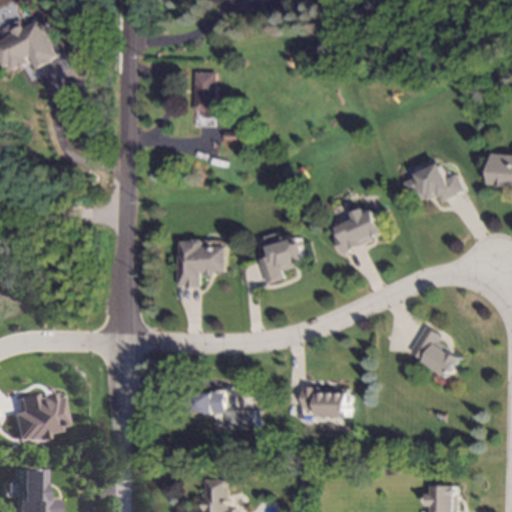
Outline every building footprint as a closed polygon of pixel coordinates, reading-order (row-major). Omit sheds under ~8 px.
[(0,44),(0,48),(11,72),(38,59),(43,69),(64,59),(46,21),(30,29),(28,26),(18,31),(20,35),(0,44)] [(218,114),(226,114),(225,126),(225,127),(199,126),(197,126),(198,73),(218,73),(218,114)] [(244,142),(225,142),(225,137),(225,132),(226,132),(244,132),(244,142)] [(511,184),(493,183),(495,154),(511,155),(511,184)] [(451,179),(460,174),(468,189),(466,190),(460,194),(461,195),(449,201),(446,202),(442,193),(438,195),(439,197),(431,202),(429,197),(421,201),(417,192),(413,195),(406,182),(407,182),(419,176),(443,163),(451,179)] [(370,214),(378,210),(388,232),(379,236),(380,238),(365,245),(347,253),(346,254),(338,238),(345,235),(341,227),(358,219),(356,214),(360,212),(364,210),(368,209),(370,214)] [(311,259),(302,261),(303,266),(287,271),(289,278),(272,284),(271,280),(265,261),(265,260),(276,256),(275,254),(274,252),(273,248),(273,246),(305,237),(311,259)] [(207,242),(207,246),(230,247),(230,270),(230,272),(218,271),(218,276),(210,276),(210,273),(204,273),(204,288),(203,288),(189,288),(189,286),(184,286),(184,283),(183,255),(185,255),(185,241),(195,241),(197,240),(205,240),(207,242)] [(430,327),(443,336),(437,345),(449,353),(451,351),(461,358),(449,376),(412,352),(412,351),(428,326),(430,327)] [(319,392),(349,393),(349,417),(317,416),(318,409),(303,409),(303,387),(319,388),(319,392)] [(227,411),(247,411),(246,429),(238,428),(226,428),(226,413),(214,413),(194,412),(195,394),(214,394),(214,391),(225,391),(227,392),(227,411)] [(63,426),(57,397),(50,398),(49,394),(32,397),(32,394),(14,397),(16,412),(8,414),(13,442),(44,436),(43,433),(56,431),(55,427),(63,426)] [(39,499),(52,499),(52,511),(14,511),(14,470),(15,470),(39,470),(39,499)] [(228,480),(232,480),(231,509),(237,509),(236,511),(184,511),(185,509),(207,509),(207,494),(209,494),(209,479),(228,480)] [(457,493),(457,508),(459,508),(459,511),(432,511),(432,506),(427,506),(427,494),(433,494),(433,486),(457,486),(457,493)]
